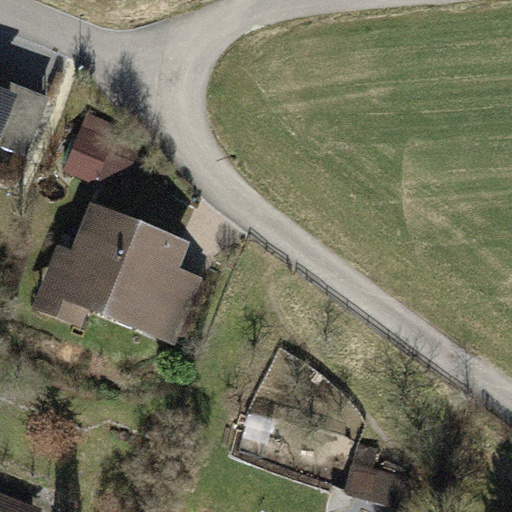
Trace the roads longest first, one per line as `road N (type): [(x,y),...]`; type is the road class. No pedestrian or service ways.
road 1 (track): [(174,68),(176,132),(236,202),(511,400)]
road 2 (track): [(174,68),(0,2)]
road 3 (track): [(321,0),(240,8),(174,68)]
